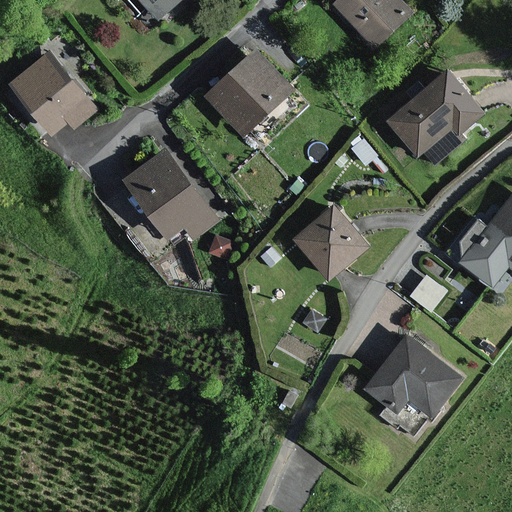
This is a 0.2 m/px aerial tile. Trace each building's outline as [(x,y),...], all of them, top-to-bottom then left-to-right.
[(150,0),(162,13),(177,0),(150,0)] [(406,15),(391,0),(339,0),(333,7),(373,47),(406,15)] [(287,91),(251,53),(204,98),(240,136),(287,91)] [(93,113),(48,57),(9,87),(46,134),(63,121),(70,130),(93,113)] [(480,115),(443,72),(384,123),(413,157),(450,126),(458,134),(480,115)] [(211,222),(163,155),(126,182),(167,239),(181,228),(189,238),(211,222)] [(511,197),(460,262),(489,286),(506,265),(511,270),(511,197)] [(360,250),(329,212),(293,242),(324,280),(360,250)] [(427,270),(412,292),(433,307),(448,285),(427,270)] [(456,380),(403,340),(364,391),(393,413),(403,399),(427,417),(456,380)]
